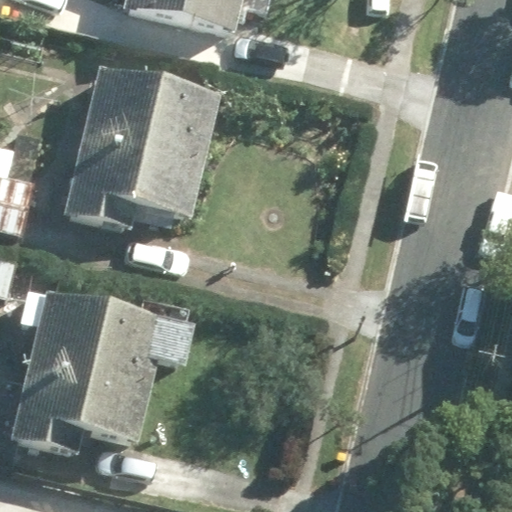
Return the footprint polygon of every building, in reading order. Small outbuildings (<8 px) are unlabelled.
[(242,41),(250,0),(129,0),(126,18),(242,41)] [(93,75),(59,220),(125,235),(130,215),(187,228),(216,103),(93,75)] [(33,197),(0,190),(0,240),(22,245),(33,197)] [(0,328),(14,277),(0,273),(0,328)] [(162,328),(44,304),(28,384),(20,383),(7,448),(70,461),(74,440),(137,453),(162,328)] [(203,511),(211,486),(93,454),(82,495),(144,511),(203,511)]
